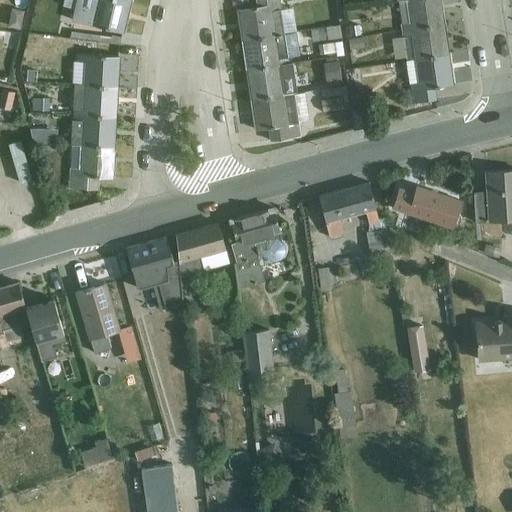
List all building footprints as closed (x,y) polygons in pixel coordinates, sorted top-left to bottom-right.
[(77,0),(72,20),(123,33),(130,3),(117,0),(77,0)] [(238,10),(243,40),(297,32),(293,9),(282,10),(280,0),(256,0),(258,7),(238,10)] [(401,31),(444,24),(440,0),(402,0),(398,1),(401,31)] [(24,12),(12,9),(8,27),(20,29),(24,12)] [(72,38),(74,25),(60,21),(57,35),(72,38)] [(407,58),(407,60),(449,54),(444,24),(401,31),(402,37),(392,39),(394,59),(407,58)] [(340,37),(339,25),(310,29),(313,43),(340,37)] [(247,70),(290,64),(300,56),(297,32),(243,40),(247,70)] [(362,37),(348,40),(350,50),(364,48),(362,37)] [(319,54),(336,52),(337,56),(343,55),(341,42),(318,45),(319,54)] [(434,88),(453,85),(449,54),(407,60),(406,60),(413,103),(436,100),(434,88)] [(75,62),(74,85),(118,87),(119,57),(76,55),(76,62),(75,62)] [(323,64),(327,84),(342,81),(339,61),(323,64)] [(247,70),(252,99),(297,93),(293,63),(290,64),(247,70)] [(362,107),(358,83),(348,84),(348,86),(349,94),(354,128),(370,126),(367,107),(362,107)] [(72,115),(116,117),(118,87),(74,85),(72,115)] [(323,98),(349,94),(348,86),(322,89),(323,98)] [(15,92),(2,89),(0,97),(0,107),(11,110),(15,92)] [(299,137),(297,123),(309,120),(305,93),(297,93),(252,99),(256,130),(269,128),(271,141),(299,137)] [(49,99),(32,98),(32,110),(50,111),(49,99)] [(343,110),(342,99),(321,102),(323,113),(343,110)] [(71,145),(75,145),(114,147),(116,117),(72,115),(71,145)] [(58,130),(30,129),(33,144),(34,143),(57,144),(58,130)] [(99,177),(112,178),(114,147),(75,145),(74,188),(88,189),(98,190),(99,177)] [(511,219),(511,171),(486,173),(487,192),(474,193),(475,222),(511,219)] [(385,218),(379,220),(369,183),(319,196),(330,238),(344,234),(341,220),(366,213),(369,226),(370,232),(366,233),(371,258),(384,256),(386,267),(392,266),(385,218)] [(392,208),(453,229),(462,201),(417,186),(414,193),(399,188),(392,208)] [(265,241),(264,237),(281,233),(274,208),(230,220),(236,243),(231,244),(235,263),(234,263),(237,289),(264,281),(261,267),(265,266),(264,261),(267,260),(271,263),(276,263),(280,261),(284,258),(285,254),(286,250),(285,246),(282,243),(276,238),(265,241)] [(180,277),(230,264),(219,224),(176,236),(179,258),(180,277)] [(183,303),(180,277),(179,258),(173,259),(167,238),(127,249),(137,288),(153,284),(159,309),(183,303)] [(499,258),(502,249),(486,245),(483,254),(499,258)] [(328,268),(317,270),(322,291),(331,290),(328,268)] [(16,313),(27,310),(26,308),(18,282),(0,287),(0,334),(4,333),(7,342),(23,337),(16,313)] [(106,284),(77,292),(91,340),(120,331),(106,284)] [(54,299),(26,308),(27,310),(42,361),(56,356),(53,345),(66,341),(54,299)] [(476,323),(479,361),(511,358),(511,315),(505,316),(505,321),(476,323)] [(270,331),(243,334),(249,381),(275,378),(270,331)] [(431,359),(426,333),(409,337),(414,362),(431,359)] [(242,350),(232,351),(233,369),(244,368),(242,350)] [(344,369),(334,371),(338,393),(334,394),(340,439),(358,436),(351,391),(348,392),(344,369)] [(117,372),(100,384),(108,394),(125,382),(117,372)] [(118,402),(104,405),(106,417),(121,414),(118,402)] [(96,447),(82,451),(85,466),(112,458),(106,439),(95,442),(96,447)] [(138,458),(158,452),(155,441),(135,447),(138,458)] [(258,451),(265,463),(282,453),(275,442),(258,451)] [(138,465),(145,511),(177,511),(169,459),(138,465)]
